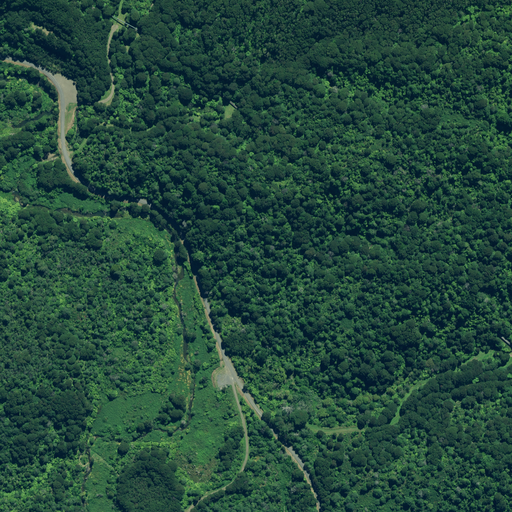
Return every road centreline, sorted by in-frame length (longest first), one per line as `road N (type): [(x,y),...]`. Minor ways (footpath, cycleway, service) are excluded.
road 1 (track): [(66,155),(101,124),(138,130),(192,114),(216,121),(223,101)]
road 2 (track): [(61,113),(110,96),(107,36),(121,18),(120,0)]
